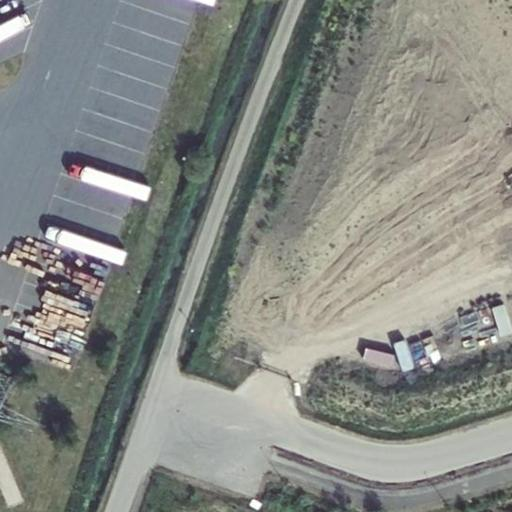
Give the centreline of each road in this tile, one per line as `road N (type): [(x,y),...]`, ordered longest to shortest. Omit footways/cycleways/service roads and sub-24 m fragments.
road 1 (unclassified): [(298,0),(152,401)]
road 2 (residential): [(511,433),(390,462),(152,401)]
